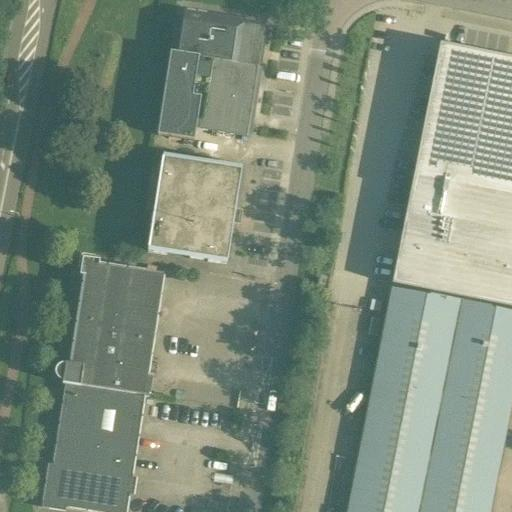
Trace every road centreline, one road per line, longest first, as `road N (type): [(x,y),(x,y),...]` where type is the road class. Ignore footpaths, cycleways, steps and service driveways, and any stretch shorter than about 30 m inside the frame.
road 1 (unclassified): [(252,511),(324,32),(340,0)]
road 2 (primary): [(0,174),(31,0)]
